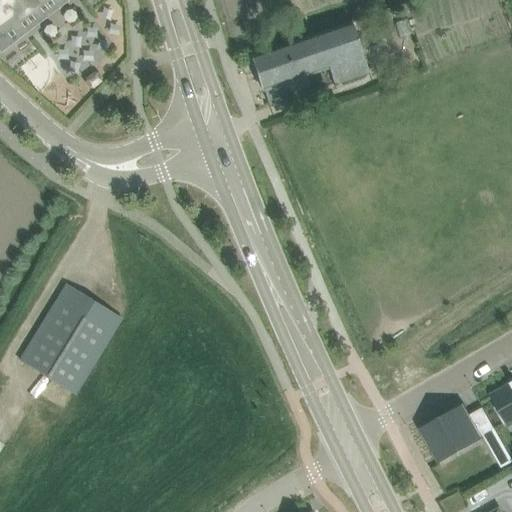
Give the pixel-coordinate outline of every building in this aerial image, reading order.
[(0,0),(0,17),(12,9),(19,18),(36,5),(32,0),(0,0)] [(351,22),(270,50),(251,56),(263,90),(264,90),(269,104),(289,98),(284,83),(328,67),(334,83),(368,72),(351,22)] [(66,284),(55,301),(19,360),(75,394),(121,319),(66,284)] [(511,383),(491,395),(498,405),(494,407),(504,425),(507,423),(509,426),(511,424),(511,382),(511,383),(511,382),(510,383),(511,383)] [(420,428),(418,429),(438,463),(440,463),(438,460),(480,437),(482,439),(483,438),(482,435),(470,414),(464,403),(462,404),(463,406),(457,409),(426,426),(427,427),(421,430),(420,428)] [(511,459),(507,451),(495,457),(501,468),(511,462),(511,459)]
